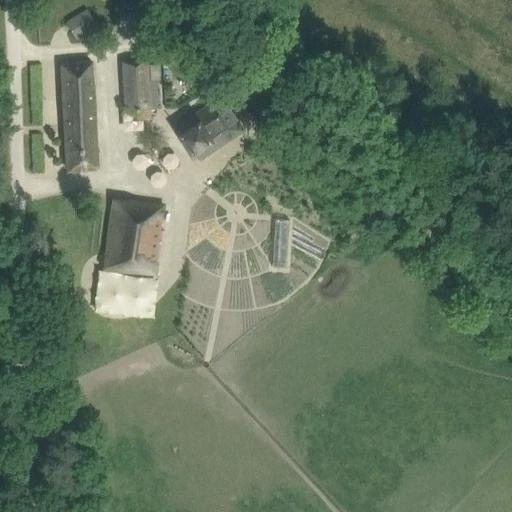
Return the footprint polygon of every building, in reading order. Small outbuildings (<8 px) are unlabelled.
[(77,37),(100,28),(95,14),(71,23),(77,37)] [(149,59),(122,61),(125,109),(133,108),(134,119),(144,119),(151,118),(150,108),(155,108),(155,80),(150,80),(149,59)] [(69,170),(98,167),(91,62),(62,64),(69,170)] [(199,159),(245,130),(222,95),(176,124),(199,159)] [(105,266),(154,273),(163,205),(114,199),(105,266)]
